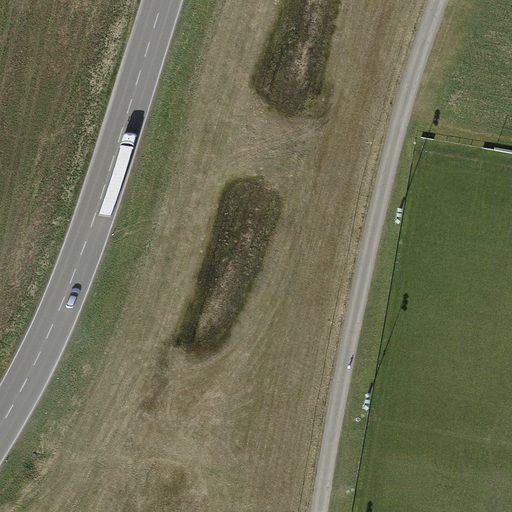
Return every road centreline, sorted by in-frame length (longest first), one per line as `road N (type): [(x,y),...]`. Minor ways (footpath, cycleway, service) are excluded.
road 1 (unclassified): [(439,0),(400,119),(319,511)]
road 2 (primary): [(0,429),(36,368),(167,0)]
road 3 (track): [(0,254),(74,0)]
